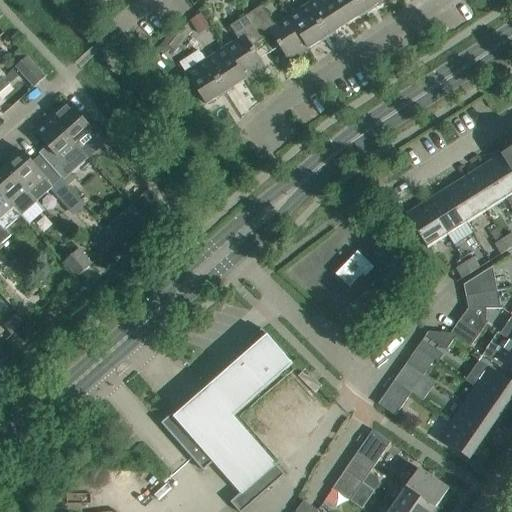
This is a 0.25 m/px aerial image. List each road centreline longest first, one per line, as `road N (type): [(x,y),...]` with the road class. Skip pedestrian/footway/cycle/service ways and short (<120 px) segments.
road 1 (tertiary): [(0,448),(298,177),(362,126),(511,33)]
road 2 (residential): [(277,164),(252,127),(445,0)]
road 3 (unknown): [(116,384),(180,466),(192,495),(170,511)]
road 4 (residential): [(402,183),(511,116)]
